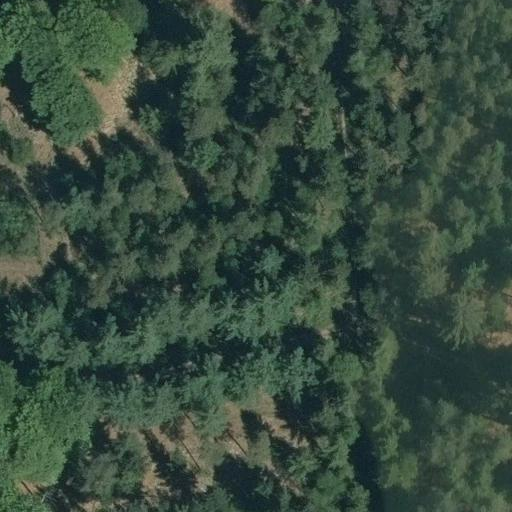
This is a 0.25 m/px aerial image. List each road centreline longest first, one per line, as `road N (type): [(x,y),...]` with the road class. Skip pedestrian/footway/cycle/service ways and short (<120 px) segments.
road 1 (track): [(331,0),(352,323),(324,340),(84,399),(0,377)]
road 2 (track): [(352,323),(511,388)]
